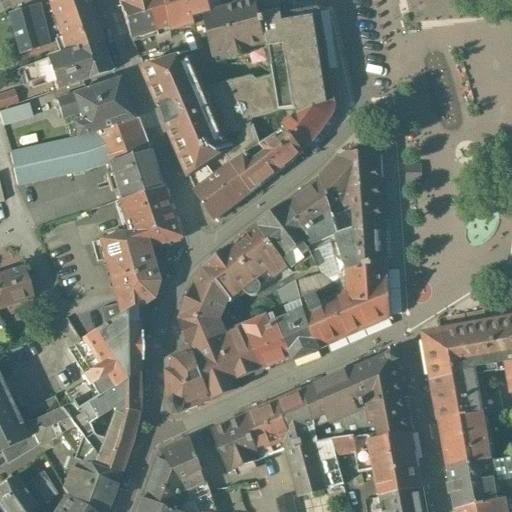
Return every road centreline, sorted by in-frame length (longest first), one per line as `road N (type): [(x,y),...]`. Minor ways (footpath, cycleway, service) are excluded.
road 1 (residential): [(332,0),(355,112),(284,184),(199,247)]
road 2 (residential): [(199,247),(172,287),(150,434),(121,511)]
road 3 (residential): [(105,0),(199,247)]
road 4 (unknown): [(390,108),(406,335)]
road 5 (unknown): [(511,145),(449,298),(406,335)]
